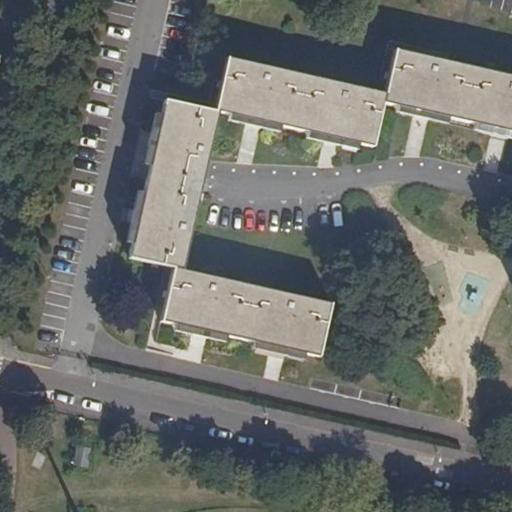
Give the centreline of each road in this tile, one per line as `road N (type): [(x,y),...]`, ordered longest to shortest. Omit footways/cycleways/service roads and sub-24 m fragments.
road 1 (unclassified): [(511,490),(60,384)]
road 2 (residential): [(148,0),(60,384)]
road 3 (residential): [(224,185),(412,169),(511,191)]
road 4 (residential): [(63,0),(0,233)]
